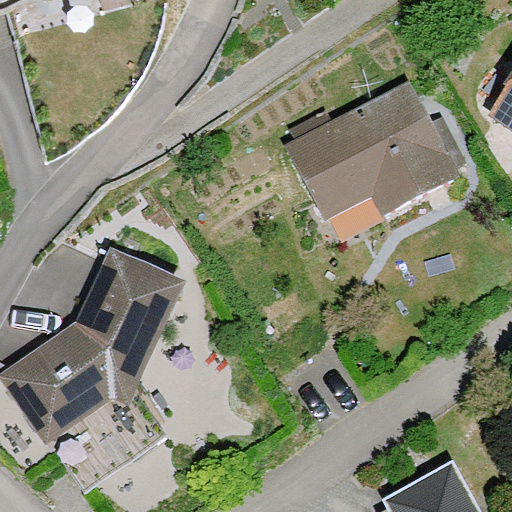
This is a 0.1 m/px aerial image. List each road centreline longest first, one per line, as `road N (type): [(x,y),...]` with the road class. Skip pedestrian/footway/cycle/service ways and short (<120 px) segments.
road 1 (residential): [(0,285),(42,223),(190,65),(218,0)]
road 2 (residential): [(252,511),(511,337)]
road 3 (track): [(0,104),(42,223)]
